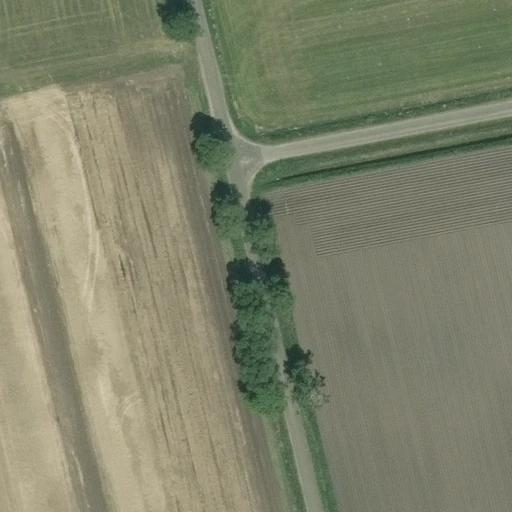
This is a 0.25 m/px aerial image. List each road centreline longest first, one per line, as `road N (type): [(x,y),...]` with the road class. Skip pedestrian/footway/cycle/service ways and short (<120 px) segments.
road 1 (unclassified): [(317,511),(230,159)]
road 2 (unclassified): [(230,159),(511,106)]
road 3 (unclassified): [(230,159),(192,0)]
